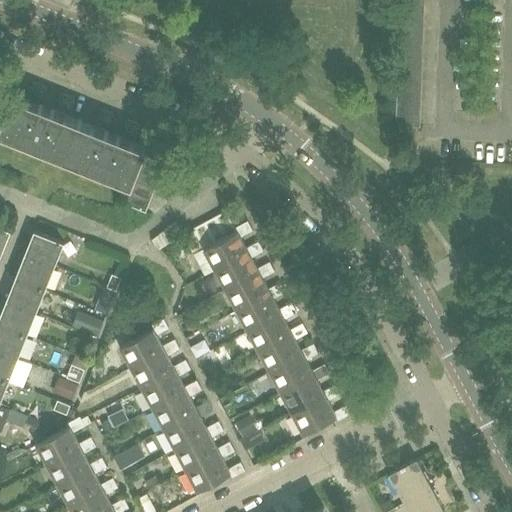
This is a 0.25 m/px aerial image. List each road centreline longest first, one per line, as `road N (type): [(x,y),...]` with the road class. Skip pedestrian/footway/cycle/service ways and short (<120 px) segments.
road 1 (tertiary): [(466,381),(382,236),(341,185),(265,119)]
road 2 (residential): [(242,150),(311,209),(364,272),(431,395)]
road 3 (residential): [(0,190),(128,241),(242,150)]
road 4 (tertiary): [(265,119),(203,79),(11,0)]
road 5 (residential): [(0,47),(110,92),(141,96),(242,150)]
road 6 (residential): [(209,511),(431,395)]
road 7 (residential): [(431,395),(495,511)]
